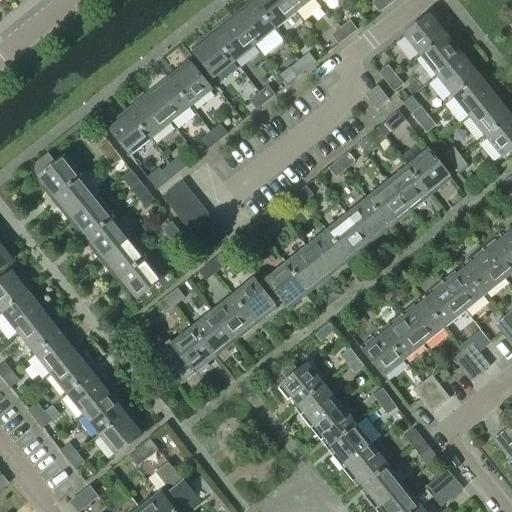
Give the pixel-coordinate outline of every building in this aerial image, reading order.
[(258,0),(254,4),(275,30),(296,14),(284,0),(258,0)] [(284,0),(296,14),(313,0),(284,0)] [(388,6),(383,0),(376,0),(372,4),(379,13),(388,6)] [(243,7),(231,17),(234,20),(255,47),(256,46),(265,57),(284,41),(275,30),(254,4),(246,10),(243,7)] [(433,11),(403,35),(419,56),(446,35),(440,27),(443,24),(433,12),(433,11)] [(221,29),(213,36),(235,63),(255,47),(234,20),(231,17),(219,26),(221,29)] [(350,21),(340,29),(348,38),(357,31),(350,21)] [(340,29),(331,36),(339,45),(348,38),(340,29)] [(446,35),(419,56),(436,77),(462,55),(465,53),(456,40),(453,43),(446,35)] [(203,39),(190,50),(214,80),(235,63),(213,36),(205,43),(203,39)] [(462,55),(436,77),(452,97),(479,75),(472,67),(475,65),(465,53),(462,55)] [(309,54),(300,61),(307,70),(316,63),(309,54)] [(178,74),(170,80),(191,107),(212,90),(188,61),(176,71),(178,74)] [(307,70),(300,61),(291,69),(298,78),(307,70)] [(378,74),(386,83),(395,76),(388,66),(378,74)] [(479,75),(452,97),(468,117),(495,96),(498,93),(488,81),(485,83),(479,75)] [(395,76),(386,83),(393,92),(402,85),(395,76)] [(159,84),(147,93),(150,97),(171,123),(191,107),(170,80),(162,87),(159,84)] [(268,86),(259,94),(266,103),(276,96),(268,86)] [(365,95),(376,109),(388,100),(377,86),(365,95)] [(138,106),(129,113),(151,140),(171,123),(150,97),(147,93),(135,103),(138,106)] [(495,96),(468,117),(484,138),(511,116),(504,108),(508,105),(498,93),(495,96)] [(266,103),(259,94),(250,101),(257,110),(266,103)] [(411,114),(418,124),(427,116),(420,107),(411,114)] [(119,116),(106,126),(130,156),(151,140),(129,113),(121,119),(119,116)] [(427,116),(418,124),(425,133),(435,125),(427,116)] [(511,117),(511,116),(484,138),(501,158),(511,149),(511,117)] [(386,120),(377,128),(384,137),(393,130),(386,120)] [(220,125),(211,132),(219,142),(228,134),(220,125)] [(384,137),(377,128),(367,135),(375,144),(384,137)] [(219,142),(211,132),(202,140),(209,149),(219,142)] [(97,148),(105,157),(114,150),(107,141),(97,148)] [(443,155),(451,164),(460,157),(452,148),(443,155)] [(428,149),(407,166),(428,192),(437,186),(439,189),(452,179),(428,149)] [(114,150),(105,157),(112,167),(122,159),(114,150)] [(346,153),(336,160),(344,169),(353,162),(346,153)] [(32,168),(31,173),(33,178),(35,179),(45,192),(48,190),(54,198),(81,176),(65,155),(52,166),(44,156),(35,164),(32,168)] [(180,157),(171,165),(178,174),(187,167),(180,157)] [(460,157),(451,164),(458,174),(467,166),(460,157)] [(344,169),(336,160),(327,168),(334,177),(344,169)] [(178,174),(171,165),(161,172),(169,181),(178,174)] [(407,166),(387,182),(408,209),(411,212),(423,202),(420,199),(428,192),(407,166)] [(81,176),(54,198),(61,206),(58,208),(67,221),(71,218),(97,197),(81,176)] [(130,189),(137,198),(147,191),(139,181),(130,189)] [(162,197),(170,207),(190,191),(182,181),(162,197)] [(387,182),(366,198),(388,225),(396,218),(398,222),(411,212),(408,209),(387,182)] [(305,185),(295,193),(303,202),(312,195),(305,185)] [(147,191),(137,198),(145,208),(154,200),(147,191)] [(170,207),(177,216),(197,200),(190,191),(170,207)] [(303,202),(295,193),(286,200),(293,209),(303,202)] [(71,218),(67,221),(77,233),(80,230),(87,238),(114,217),(97,197),(71,218)] [(366,198),(346,214),(367,241),(370,244),(382,235),(380,231),(388,225),(366,198)] [(177,216),(185,225),(205,209),(197,200),(177,216)] [(185,225),(192,234),(212,219),(205,209),(185,225)] [(346,214),(326,231),(347,257),(355,251),(358,254),(370,244),(367,241),(346,214)] [(114,217),(87,238),(93,247),(90,249),(100,261),(103,259),(130,237),(114,217)] [(264,218),(255,225),(262,235),(272,227),(264,218)] [(192,234),(199,244),(219,228),(212,219),(192,234)] [(162,230),(170,239),(179,231),(172,222),(162,230)] [(262,235),(255,225),(246,233),(253,242),(262,235)] [(219,228),(199,244),(207,253),(227,238),(219,228)] [(179,231),(170,239),(177,248),(187,241),(179,231)] [(326,231),(305,247),(327,274),(329,277),(342,267),(339,264),(347,257),(326,231)] [(495,239),(482,249),(506,279),(511,274),(511,245),(505,236),(497,243),(495,239)] [(103,259),(100,261),(109,273),(113,271),(119,279),(146,258),(130,237),(103,259)] [(0,244),(0,269),(15,258),(5,245),(2,247),(0,244)] [(305,247),(285,263),(306,290),(315,283),(317,287),(329,277),(327,274),(305,247)] [(472,263),(464,269),(486,296),(506,279),(482,249),(470,259),(472,263)] [(216,256),(207,264),(215,273),(224,265),(216,256)] [(146,258),(119,279),(126,287),(122,290),(133,302),(138,309),(174,280),(169,273),(162,278),(146,258)] [(285,263),(264,280),(288,310),(301,299),(298,296),(306,290),(285,263)] [(215,273),(207,264),(198,271),(205,280),(215,273)] [(14,269),(0,280),(0,312),(1,314),(28,292),(21,284),(24,282),(14,269)] [(454,272),(442,282),(465,312),(486,296),(464,269),(457,275),(454,272)] [(253,278),(232,295),(254,322),(262,316),(264,319),(277,308),(253,278)] [(432,295),(424,301),(445,328),(465,312),(442,282),(429,292),(432,295)] [(176,289),(167,296),(174,305),(183,298),(176,289)] [(28,292),(1,314),(17,334),(44,313),(47,310),(37,298),(34,300),(28,292)] [(232,295),(212,311),(236,341),(248,332),(246,328),(254,322),(232,295)] [(174,305),(167,296),(157,304),(165,313),(174,305)] [(414,304),(401,314),(425,345),(445,328),(424,301),(416,308),(414,304)] [(44,313),(17,334),(33,354),(60,333),(53,325),(57,323),(47,310),(44,313)] [(212,311),(192,328),(213,354),(221,348),(224,351),(236,341),(212,311)] [(391,328),(383,334),(405,361),(425,345),(401,314),(389,324),(391,328)] [(511,328),(504,318),(495,326),(511,347),(511,328)] [(169,340),(156,351),(182,384),(195,374),(207,364),(205,361),(213,354),(192,328),(172,343),(169,340)] [(60,333),(33,354),(49,375),(76,353),(79,351),(70,339),(66,341),(60,333)] [(373,337),(360,347),(384,377),(405,361),(383,334),(375,340),(373,337)] [(472,343),(463,351),(481,374),(490,366),(472,343)] [(341,356),(348,365),(358,358),(350,349),(341,356)] [(76,353),(49,375),(65,395),(92,374),(86,366),(89,363),(79,351),(76,353)] [(481,374),(463,351),(454,358),(472,381),(481,374)] [(358,358),(348,365),(356,375),(365,367),(358,358)] [(0,365),(0,377),(1,380),(11,372),(3,363),(0,365)] [(307,364),(278,388),(288,401),(291,398),(297,406),(324,385),(307,364)] [(11,372),(1,380),(9,389),(18,382),(11,372)] [(92,374),(65,395),(81,416),(108,394),(112,392),(102,379),(99,382),(92,374)] [(432,376),(423,383),(441,406),(450,399),(432,376)] [(441,406),(423,383),(414,391),(431,413),(441,406)] [(324,385),(297,406),(304,414),(300,416),(310,429),(340,405),(324,385)] [(374,397),(381,406),(390,399),(383,389),(374,397)] [(108,394),(81,416),(98,436),(125,415),(118,406),(121,404),(112,392),(108,394)] [(390,399),(381,406),(388,415),(398,408),(390,399)] [(27,411),(34,420),(43,413),(36,404),(27,411)] [(340,405),(310,429),(320,441),(324,439),(330,447),(356,425),(340,405)] [(43,413),(34,420),(41,430),(50,422),(43,413)] [(125,415),(98,436),(114,457),(144,433),(134,420),(131,423),(125,415)] [(511,425),(511,424),(491,440),(507,460),(504,462),(511,472),(511,425)] [(356,425),(330,447),(336,455),(333,457),(343,470),(373,446),(356,425)] [(406,437),(414,446),(423,439),(415,430),(406,437)] [(423,439),(414,446),(421,456),(430,448),(423,439)] [(128,456),(137,467),(158,451),(149,440),(128,456)] [(59,452),(66,461),(75,454),(68,444),(59,452)] [(373,446),(343,470),(353,482),(356,480),(362,487),(389,466),(373,446)] [(75,454),(66,461),(74,470),(83,463),(75,454)] [(160,493),(139,509),(141,511),(189,511),(200,503),(184,483),(183,483),(167,463),(154,473),(166,489),(160,493)] [(389,466),(362,487),(368,495),(365,498),(375,510),(405,486),(389,466)] [(425,488),(433,498),(455,480),(447,470),(425,488)] [(0,490),(9,483),(3,476),(0,477),(0,490)] [(455,480),(433,498),(441,507),(463,490),(455,480)] [(405,486),(375,510),(376,511),(414,511),(421,507),(405,486)] [(69,503),(75,511),(80,511),(98,498),(89,487),(69,503)]
